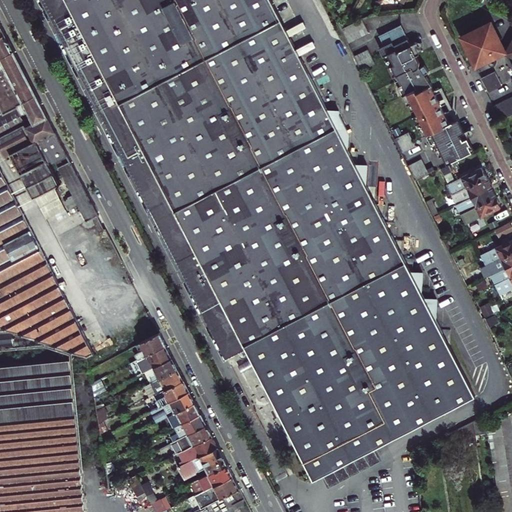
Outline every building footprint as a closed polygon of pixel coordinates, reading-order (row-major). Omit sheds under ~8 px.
[(377,446),(474,396),(436,319),(425,297),(422,292),(411,271),(376,203),(367,185),(356,163),(349,149),(337,128),(271,0),(46,0),(229,353),(246,345),(315,478),(322,474),(377,446)] [(369,32),(362,18),(341,28),(348,42),(369,32)] [(470,32),(462,36),(475,62),(485,57),(483,53),(486,52),(488,55),(491,54),(489,50),(492,49),(494,52),(504,47),(491,21),(483,25),(484,27),(471,34),(470,32)] [(409,39),(402,24),(384,33),(392,47),(409,39)] [(484,27),(483,25),(470,32),(471,34),(484,27)] [(0,36),(0,57),(14,50),(5,33),(0,36)] [(443,155),(447,163),(474,150),(467,135),(463,138),(461,134),(465,131),(459,118),(449,123),(445,114),(434,92),(431,85),(432,85),(426,76),(420,80),(415,69),(416,69),(417,68),(418,68),(419,67),(419,65),(420,63),(419,61),(409,39),(392,47),(384,33),(379,35),(388,54),(390,57),(390,58),(391,59),(392,60),(393,61),(394,64),(389,67),(393,76),(397,75),(402,84),(398,86),(411,111),(415,109),(418,115),(413,117),(417,124),(421,122),(439,158),(443,155)] [(485,57),(475,62),(476,65),(506,51),(504,47),(494,52),(491,54),(488,55),(485,57)] [(368,49),(355,56),(361,70),(375,63),(368,49)] [(0,102),(4,111),(0,113),(0,148),(4,157),(11,154),(21,174),(22,173),(28,185),(27,185),(34,197),(60,184),(45,155),(51,151),(75,197),(70,200),(72,204),(77,201),(87,221),(99,214),(14,50),(0,57),(0,102)] [(390,57),(388,54),(384,56),(389,67),(394,64),(393,61),(392,60),(391,59),(390,58),(390,57)] [(426,76),(425,74),(423,75),(419,69),(421,67),(419,65),(419,67),(418,68),(417,68),(416,69),(415,69),(420,80),(426,76)] [(429,71),(424,65),(421,67),(419,69),(423,75),(425,74),(429,71)] [(481,78),(488,92),(502,85),(495,71),(481,78)] [(402,84),(397,75),(393,76),(398,86),(402,84)] [(476,94),(476,106),(491,106),(491,94),(476,94)] [(511,96),(494,105),(501,120),(511,114),(511,96)] [(350,130),(337,128),(349,149),(350,130)] [(408,132),(395,138),(401,152),(415,146),(408,132)] [(422,159),(408,166),(415,180),(429,173),(427,169),(422,159)] [(368,165),(356,163),(367,185),(367,181),(368,165)] [(446,184),(451,194),(487,177),(482,167),(446,184)] [(0,345),(15,345),(38,343),(37,339),(88,356),(95,352),(0,169),(0,345)] [(451,194),(456,204),(492,187),(487,177),(451,194)] [(377,183),(367,181),(367,185),(376,203),(377,183)] [(456,204),(461,214),(496,196),(492,187),(456,204)] [(501,206),(496,196),(461,214),(465,224),(501,206)] [(431,199),(426,202),(432,215),(438,213),(431,199)] [(511,228),(509,223),(496,230),(499,237),(511,230),(511,228)] [(511,239),(481,255),(485,265),(511,251),(511,239)] [(504,263),(506,267),(511,263),(511,251),(485,265),(488,271),(504,263)] [(490,274),(495,284),(511,276),(511,263),(506,267),(490,274)] [(463,266),(458,268),(464,279),(467,277),(468,277),(463,266)] [(423,273),(411,271),(422,292),(423,273)] [(511,287),(511,276),(495,284),(500,294),(511,287)] [(487,285),(484,278),(475,282),(479,289),(487,285)] [(438,299),(425,297),(436,319),(438,299)] [(137,356),(139,359),(166,345),(160,333),(142,342),(145,348),(140,351),(138,352),(140,355),(137,356)] [(137,345),(140,351),(145,348),(142,342),(137,345)] [(173,357),(166,345),(139,359),(145,371),(173,357)] [(178,368),(173,357),(145,371),(151,382),(178,368)] [(84,511),(70,358),(52,360),(0,365),(0,511),(84,511)] [(178,368),(151,382),(144,386),(150,397),(155,394),(184,379),(178,368)] [(190,390),(184,379),(155,394),(160,405),(190,390)] [(104,386),(94,391),(95,397),(107,391),(104,386)] [(190,390),(160,405),(151,410),(157,421),(168,415),(195,401),(190,390)] [(168,415),(174,426),(201,413),(195,401),(168,415)] [(103,407),(97,410),(99,423),(108,418),(103,407)] [(171,435),(174,441),(177,439),(207,424),(201,413),(174,426),(177,432),(171,435)] [(499,511),(511,511),(511,498),(511,491),(510,485),(509,478),(508,472),(507,466),(506,459),(505,452),(504,446),(503,439),(501,433),(501,427),(499,420),(486,422),(487,429),(488,435),(489,442),(490,448),(491,455),(492,461),(493,468),(494,474),(495,480),(496,487),(497,493),(498,500),(499,506),(499,511)] [(213,435),(207,424),(177,439),(183,450),(195,444),(213,435)] [(461,433),(450,434),(453,454),(464,452),(461,433)] [(195,444),(201,455),(218,446),(213,435),(195,444)] [(103,449),(105,462),(109,460),(107,455),(116,450),(113,444),(103,449)] [(180,462),(182,465),(178,467),(182,474),(197,466),(199,471),(206,467),(225,458),(218,446),(201,455),(195,444),(183,450),(178,453),(182,461),(180,462)] [(383,458),(377,446),(322,474),(329,487),(383,458)] [(206,467),(210,473),(228,464),(225,458),(206,467)] [(228,464),(210,473),(192,482),(197,494),(233,475),(228,464)] [(199,471),(197,466),(182,474),(184,479),(199,471)] [(137,496),(145,492),(136,474),(128,479),(137,496)] [(233,475),(197,494),(194,495),(201,508),(240,488),(233,475)] [(142,485),(147,494),(154,491),(149,481),(142,485)] [(147,494),(152,503),(159,499),(155,490),(154,491),(147,494)] [(161,498),(167,509),(172,507),(166,495),(161,498)] [(156,511),(161,511),(163,511),(167,509),(161,498),(159,499),(152,503),(156,511)]
